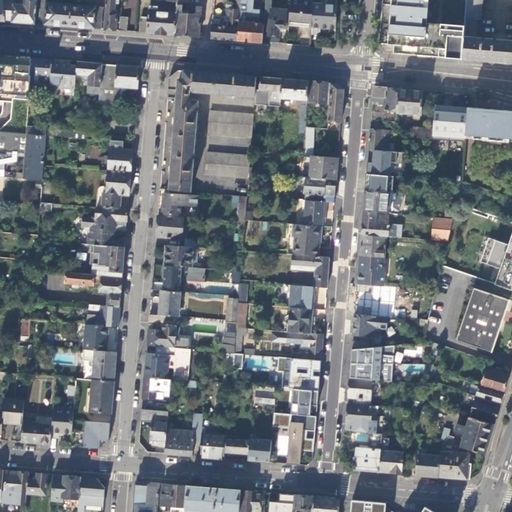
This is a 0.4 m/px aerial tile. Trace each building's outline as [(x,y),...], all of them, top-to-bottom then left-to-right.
[(37,0),(34,0),(4,0),(5,21),(35,24),(37,0)] [(40,0),(39,24),(70,27),(72,5),(47,3),(46,0),(40,0)] [(107,0),(105,30),(116,31),(118,14),(115,10),(116,4),(115,0),(107,0)] [(124,0),(123,6),(134,9),(136,0),(124,0)] [(177,13),(175,35),(199,37),(201,7),(196,7),(196,14),(183,13),(184,3),(190,4),(190,0),(177,0),(178,1),(177,13)] [(226,16),(213,15),(211,38),(237,40),(241,0),(237,0),(236,9),(233,9),(233,2),(227,1),(226,16)] [(241,0),(237,40),(263,42),(263,35),(264,24),(247,22),(248,15),(248,9),(252,9),(253,0),(241,0)] [(265,0),(264,24),(263,35),(279,36),(280,28),(284,29),(286,9),(271,9),(271,0),(265,0)] [(291,0),(289,22),(311,24),(312,3),(312,0),(291,0)] [(320,27),(336,28),(337,0),(321,0),(321,3),(312,3),(311,24),(311,27),(320,27)] [(382,0),(379,43),(394,44),(394,53),(462,59),(466,0),(382,0)] [(511,0),(466,0),(462,59),(511,63),(511,40),(488,39),(485,36),(482,39),(476,38),(477,20),(482,20),(483,0),(511,0)] [(72,5),(70,27),(95,29),(97,7),(72,5)] [(97,7),(95,29),(101,29),(103,7),(97,7)] [(141,19),(140,32),(175,35),(177,13),(158,11),(149,11),(149,19),(141,19)] [(121,16),(120,31),(128,32),(129,17),(121,16)] [(0,56),(0,93),(29,96),(30,86),(32,59),(0,56)] [(42,60),(32,59),(30,86),(41,87),(41,83),(50,84),(52,61),(42,60)] [(62,61),(52,61),(50,84),(51,84),(50,87),(53,87),(53,85),(61,85),(60,88),(75,89),(75,85),(76,75),(76,70),(73,66),(70,66),(71,62),(62,61)] [(77,62),(76,70),(76,75),(89,76),(88,86),(87,93),(99,94),(102,64),(88,63),(77,62)] [(138,83),(139,67),(127,66),(107,65),(102,64),(99,94),(99,102),(120,104),(121,87),(137,89),(138,83)] [(237,95),(255,97),(255,90),(256,77),(179,71),(169,79),(168,90),(178,91),(175,118),(173,118),(172,124),(175,124),(172,166),(169,166),(168,172),(171,172),(169,190),(184,191),(184,192),(191,192),(198,102),(188,101),(189,91),(230,95),(233,98),(237,95)] [(89,76),(76,75),(75,85),(88,86),(89,76)] [(260,90),(255,90),(255,97),(254,105),(280,107),(281,98),(282,79),(261,78),(260,90)] [(308,82),(282,79),(281,98),(307,100),(308,82)] [(331,84),(308,82),(307,100),(307,103),(329,105),(331,84)] [(338,84),(331,84),(329,105),(328,122),(340,123),(343,89),(338,84)] [(385,98),(386,88),(373,87),(373,97),(385,98)] [(397,113),(399,89),(386,88),(385,98),(373,97),(372,102),(379,102),(379,104),(384,105),(384,111),(396,112),(396,113),(397,113)] [(420,115),(422,91),(399,89),(397,113),(406,114),(405,117),(411,117),(411,115),(420,115)] [(432,140),(448,141),(451,107),(435,105),(435,106),(433,129),(432,139),(432,140)] [(465,142),(465,138),(467,108),(451,107),(448,141),(465,142)] [(511,111),(467,108),(465,138),(511,141),(511,111)] [(208,134),(251,137),(253,114),(210,111),(208,134)] [(384,113),(372,112),(371,119),(383,121),(384,113)] [(428,121),(412,120),(411,127),(428,128),(428,121)] [(47,128),(27,126),(27,135),(46,136),(46,129),(47,128)] [(312,155),(315,128),(306,127),(303,154),(312,155)] [(432,139),(433,129),(428,128),(411,127),(411,137),(432,139)] [(61,130),(46,129),(46,136),(71,138),(71,132),(61,132),(61,130)] [(393,131),(370,129),(368,149),(388,151),(389,147),(390,139),(392,139),(393,131)] [(0,132),(0,159),(12,158),(13,153),(27,154),(24,179),(42,181),(46,136),(27,135),(0,132)] [(122,150),(123,142),(111,141),(110,149),(122,150)] [(130,172),(132,150),(122,150),(110,149),(108,171),(130,172)] [(389,176),(390,162),(402,163),(403,152),(393,152),(388,151),(368,149),(366,174),(389,176)] [(248,173),(250,156),(207,152),(205,175),(248,179),(248,173)] [(335,180),(337,158),(312,156),(311,157),(310,157),(309,179),(315,179),(335,180)] [(129,196),(130,172),(108,171),(107,187),(103,186),(102,208),(120,209),(121,195),(129,196)] [(389,176),(366,174),(365,191),(392,193),(394,176),(389,176)] [(309,179),(308,178),(306,200),(313,201),(315,179),(309,179)] [(334,197),(335,180),(315,179),(313,201),(324,202),(325,202),(326,196),(334,197)] [(469,184),(465,183),(463,190),(458,203),(462,205),(469,184)] [(49,189),(42,188),(41,203),(48,204),(49,189)] [(395,203),(396,194),(392,193),(365,191),(363,211),(378,213),(391,214),(392,202),(395,203)] [(162,214),(179,216),(180,206),(197,207),(197,196),(163,193),(162,214)] [(246,203),(246,197),(238,196),(237,221),(244,221),(246,203)] [(304,225),(322,227),(324,202),(313,201),(306,200),(304,225)] [(126,222),(127,210),(120,209),(102,208),(96,207),(96,217),(85,216),(84,228),(88,233),(91,233),(90,244),(101,245),(125,247),(125,240),(114,239),(115,231),(115,221),(126,222)] [(382,224),(382,220),(378,220),(378,213),(363,211),(361,234),(385,236),(395,237),(396,225),(382,224)] [(157,215),(155,237),(181,239),(183,217),(157,215)] [(450,229),(453,219),(451,219),(444,218),(434,217),(431,240),(447,242),(447,241),(449,235),(450,229)] [(126,232),(126,222),(115,221),(115,231),(126,232)] [(321,236),(322,227),(304,225),(294,224),(293,236),(297,236),(295,254),(317,256),(319,236),(321,236)] [(384,245),(385,236),(361,234),(357,284),(383,286),(384,272),(381,272),(382,258),(383,259),(384,249),(385,249),(385,245),(384,245)] [(494,287),(511,293),(511,235),(509,245),(500,270),(494,287)] [(479,263),(500,270),(509,245),(489,238),(479,263)] [(183,247),(196,248),(197,239),(184,239),(183,247)] [(122,277),(125,247),(101,245),(99,265),(96,265),(96,274),(101,275),(122,277)] [(164,265),(190,267),(192,248),(165,246),(164,265)] [(77,258),(85,261),(87,254),(78,251),(77,258)] [(326,288),(329,257),(317,256),(295,254),(292,254),(291,265),(315,268),(313,287),(315,287),(326,288)] [(164,265),(163,265),(162,279),(163,279),(162,290),(180,292),(184,292),(184,284),(181,284),(181,280),(205,282),(206,269),(190,267),(164,265)] [(240,280),(240,272),(233,271),(232,284),(235,284),(239,284),(240,280)] [(93,285),(94,275),(66,272),(65,283),(73,283),(72,287),(78,288),(78,284),(93,285)] [(119,307),(122,277),(101,275),(100,292),(110,293),(109,306),(119,307)] [(32,294),(33,285),(23,284),(22,293),(32,294)] [(383,286),(357,284),(355,299),(395,302),(397,287),(383,286)] [(313,309),(315,287),(313,287),(291,285),(289,307),(313,309)] [(508,299),(473,287),(455,339),(491,351),(508,299)] [(161,290),(159,315),(176,317),(178,317),(180,292),(162,290),(161,290)] [(238,302),(238,299),(232,298),(227,298),(226,309),(226,314),(225,320),(236,321),(238,302)] [(395,302),(355,299),(354,315),(376,316),(388,317),(393,317),(395,302)] [(244,328),(246,303),(244,303),(238,302),(236,321),(235,327),(244,328)] [(118,327),(119,308),(100,306),(100,305),(88,305),(88,309),(99,310),(98,320),(87,319),(86,324),(108,326),(118,327)] [(311,334),(313,309),(289,307),(289,314),(286,316),(285,321),(288,324),(287,332),(311,334)] [(99,310),(88,309),(87,319),(98,320),(99,310)] [(149,315),(148,323),(175,325),(176,317),(159,315),(149,315)] [(387,326),(388,317),(376,316),(354,315),(353,335),(380,337),(380,325),(387,326)] [(29,335),(30,320),(22,320),(21,335),(29,335)] [(422,320),(419,320),(416,330),(425,330),(427,320),(422,320)] [(148,329),(146,345),(162,347),(174,348),(174,339),(175,339),(176,334),(175,334),(176,326),(175,325),(148,323),(148,324),(153,324),(152,330),(148,329)] [(106,351),(108,326),(86,324),(85,324),(83,349),(84,349),(106,351)] [(320,361),(322,335),(311,334),(287,332),(272,330),(272,341),(301,343),(301,346),(306,346),(306,349),(308,349),(307,360),(320,361)] [(367,339),(352,341),(351,349),(367,348),(367,339)] [(233,353),(234,345),(224,344),(222,344),(221,352),(233,353)] [(35,345),(32,345),(28,345),(27,357),(34,358),(35,345)] [(146,345),(144,376),(167,378),(168,359),(155,357),(155,355),(161,355),(162,347),(146,345)] [(351,349),(350,363),(393,364),(394,346),(367,348),(351,349)] [(84,349),(83,361),(94,362),(92,380),(113,382),(116,352),(106,351),(84,349)] [(394,361),(400,363),(403,354),(396,352),(394,361)] [(240,354),(233,353),(232,367),(240,368),(242,354),(240,354)] [(317,405),(319,376),(313,376),(313,371),(319,371),(320,361),(307,360),(300,359),(294,358),(278,357),(277,371),(282,372),(281,387),(293,388),(291,403),(297,404),(297,415),(309,416),(310,405),(317,405)] [(350,363),(349,378),(371,380),(380,381),(392,382),(393,364),(350,363)] [(508,373),(485,366),(479,386),(502,393),(508,373)] [(144,376),(142,399),(154,400),(155,395),(155,391),(163,392),(163,396),(169,396),(171,379),(167,378),(144,376)] [(371,380),(349,378),(347,403),(369,404),(370,397),(371,380)] [(111,414),(113,382),(92,380),(90,413),(111,414)] [(205,386),(205,381),(187,380),(187,387),(205,388),(205,386)] [(380,381),(371,380),(370,397),(379,398),(380,381)] [(274,403),(275,387),(253,385),(252,392),(255,392),(254,402),(274,403)] [(479,386),(478,386),(475,395),(499,403),(502,393),(479,386)] [(475,395),(469,416),(493,424),(499,403),(475,395)] [(3,423),(22,424),(22,422),(24,400),(5,399),(4,410),(3,423)] [(157,403),(156,410),(168,411),(169,404),(157,403)] [(369,404),(347,403),(346,424),(353,425),(353,431),(369,432),(382,433),(383,423),(370,422),(371,405),(369,404)] [(60,432),(72,433),(74,409),(54,407),(52,425),(51,437),(59,438),(60,432)] [(151,421),(167,423),(168,411),(156,410),(141,409),(140,420),(151,421)] [(166,440),(165,453),(192,455),(193,441),(201,442),(201,433),(203,414),(193,413),(192,431),(167,429),(166,440)] [(316,416),(309,416),(297,415),(273,413),(272,426),(289,428),(286,464),(300,465),(301,450),(313,451),(314,439),(306,438),(307,431),(314,431),(316,416)] [(466,426),(456,423),(454,431),(463,434),(460,446),(484,453),(493,424),(469,416),(466,426)] [(86,421),(84,446),(99,448),(100,440),(109,440),(110,423),(86,421)] [(150,438),(166,440),(167,429),(167,423),(151,421),(150,438)] [(21,441),(51,444),(51,437),(52,425),(22,422),(22,424),(21,441)] [(368,448),(356,447),(354,469),(379,471),(380,450),(382,433),(369,432),(368,448)] [(201,456),(224,458),(225,451),(226,439),(226,435),(201,433),(201,442),(200,444),(201,444),(201,456)] [(249,441),(247,454),(247,460),(269,462),(271,440),(249,438),(249,441)] [(226,439),(225,451),(247,454),(249,441),(226,439)] [(401,473),(403,452),(380,450),(379,471),(401,473)] [(468,454),(440,451),(440,456),(438,476),(466,479),(468,454)] [(440,456),(418,454),(416,474),(438,476),(440,456)] [(28,472),(19,471),(18,474),(7,473),(5,491),(2,491),(1,499),(1,503),(26,505),(27,493),(28,479),(28,472)] [(47,495),(48,474),(37,473),(37,480),(28,479),(27,493),(47,495)] [(78,499),(80,477),(54,475),(51,500),(63,501),(63,497),(78,499)] [(78,499),(77,511),(81,511),(82,511),(83,505),(103,506),(104,488),(97,478),(80,477),(78,499)] [(157,505),(159,483),(136,481),(134,503),(157,505)] [(172,506),(173,484),(163,484),(161,509),(165,509),(165,506),(172,506)] [(185,507),(187,486),(173,484),(172,506),(171,511),(170,511),(175,511),(175,509),(179,509),(179,507),(185,507)] [(238,511),(241,490),(187,486),(185,507),(184,509),(201,511),(238,511)] [(262,511),(264,492),(242,490),(240,511),(253,511),(262,511)] [(292,511),(293,509),(294,495),(278,493),(278,502),(269,501),(267,511),(292,511)] [(312,511),(314,496),(294,495),(293,509),(300,510),(300,511),(312,511)] [(338,511),(339,499),(314,496),(312,511),(338,511)] [(385,511),(386,502),(352,500),(350,511),(385,511)] [(149,511),(156,511),(157,505),(134,503),(133,511),(149,511)]
